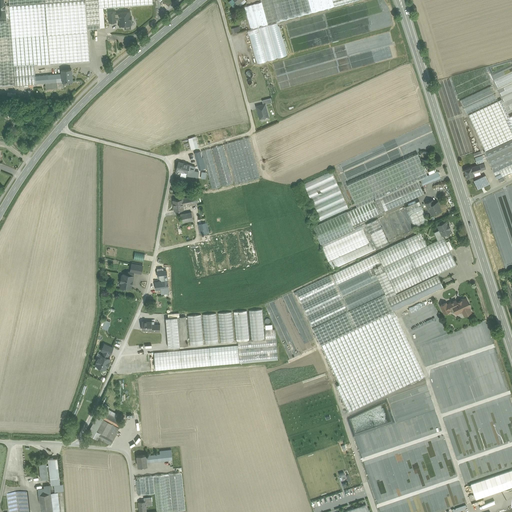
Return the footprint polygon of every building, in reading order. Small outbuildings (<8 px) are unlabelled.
[(7,22),(11,21),(14,65),(34,63),(34,65),(90,61),(87,28),(101,27),(99,7),(98,0),(9,0),(10,6),(5,6),(7,22)] [(308,0),(260,0),(261,2),(268,25),(277,22),(312,13),(308,0)] [(332,0),(308,0),(312,13),(334,6),(332,0)] [(261,2),(254,4),(260,27),(268,25),(261,2)] [(254,4),(244,7),(251,30),(260,27),(254,4)] [(120,19),(123,20),(123,23),(126,23),(127,27),(131,26),(131,23),(132,23),(131,19),(133,18),(133,14),(131,14),(131,10),(120,11),(120,12),(116,12),(116,19),(120,19)] [(7,22),(0,22),(0,86),(15,85),(14,65),(11,21),(7,22)] [(260,27),(251,30),(247,31),(248,35),(249,34),(257,63),(287,55),(279,26),(278,26),(277,22),(268,25),(260,27)] [(36,84),(35,76),(34,65),(34,63),(14,65),(15,85),(36,84)] [(508,68),(492,76),(493,80),(508,110),(508,106),(511,104),(509,104),(507,101),(511,99),(510,97),(506,97),(509,95),(508,95),(508,86),(502,86),(502,82),(506,80),(506,75),(507,78),(509,78),(508,68)] [(71,69),(62,70),(62,74),(63,81),(63,82),(72,81),(71,69)] [(62,74),(48,75),(49,82),(52,82),(57,82),(63,81),(62,74)] [(35,76),(36,84),(45,83),(49,82),(48,75),(35,76)] [(490,86),(460,101),(466,114),(496,100),(490,86)] [(511,133),(505,118),(509,117),(501,100),(468,115),(485,151),(511,138),(511,133)] [(263,104),(256,106),(260,119),(268,116),(265,104),(263,104)] [(446,113),(448,118),(459,115),(460,119),(461,118),(458,105),(454,106),(454,109),(451,110),(451,112),(446,113)] [(187,138),(190,149),(198,147),(195,136),(187,138)] [(249,138),(224,145),(235,184),(260,178),(249,138)] [(511,138),(485,151),(484,152),(497,180),(511,172),(511,138)] [(223,145),(212,148),(222,186),(233,183),(223,145)] [(210,149),(201,151),(203,157),(206,168),(212,189),(221,186),(210,149)] [(428,159),(429,157),(429,155),(428,153),(426,152),(424,151),(422,152),(421,153),(420,155),(420,157),(421,159),(422,160),(424,160),(426,160),(428,159)] [(417,153),(347,185),(357,207),(374,199),(375,199),(377,198),(420,179),(427,176),(417,153)] [(202,158),(196,159),(199,170),(206,168),(203,157),(202,158)] [(186,164),(178,161),(176,169),(181,171),(180,176),(185,177),(185,175),(186,172),(187,173),(189,165),(186,164)] [(481,164),(471,167),(473,173),(481,170),(483,169),(481,164)] [(195,167),(189,165),(187,173),(186,172),(185,175),(198,177),(198,172),(194,171),(195,167)] [(471,167),(464,170),(466,178),(474,175),(473,173),(471,167)] [(304,184),(320,220),(348,207),(332,171),(304,184)] [(427,176),(420,179),(423,185),(435,179),(440,178),(438,171),(427,176)] [(485,175),(474,181),(478,189),(489,183),(485,175)] [(357,207),(313,227),(329,262),(370,243),(362,226),(365,225),(365,224),(364,221),(424,194),(418,180),(377,198),(375,199),(374,199),(357,207)] [(196,195),(182,199),(182,205),(198,202),(196,195)] [(182,199),(172,200),(173,204),(174,210),(183,209),(182,205),(182,199)] [(418,200),(392,212),(403,236),(416,230),(415,228),(428,222),(418,200)] [(434,204),(432,200),(425,203),(427,207),(428,206),(429,209),(430,212),(432,211),(433,214),(441,210),(438,203),(434,204)] [(191,212),(180,214),(182,222),(192,220),(191,212)] [(392,212),(379,218),(390,243),(403,237),(392,212)] [(365,224),(365,225),(376,249),(389,244),(378,219),(365,224)] [(192,220),(182,222),(185,241),(192,240),(189,224),(193,223),(192,220)] [(446,221),(437,225),(439,230),(442,235),(443,235),(447,233),(447,234),(451,232),(450,228),(449,224),(448,225),(446,221)] [(207,222),(198,224),(200,233),(202,233),(202,234),(204,234),(203,233),(209,231),(207,222)] [(180,223),(174,224),(178,243),(184,241),(180,223)] [(370,243),(329,262),(332,269),(376,249),(365,225),(362,226),(370,243)] [(251,228),(238,231),(245,266),(258,263),(251,228)] [(439,230),(434,232),(438,240),(444,237),(443,235),(442,235),(439,230)] [(236,231),(223,234),(231,269),(243,266),(236,231)] [(383,250),(295,292),(320,345),(321,345),(393,311),(393,310),(443,286),(437,274),(457,265),(444,237),(438,240),(427,246),(425,242),(423,236),(422,236),(420,232),(383,250)] [(222,234),(211,237),(218,271),(229,269),(222,234)] [(209,242),(200,243),(207,276),(215,275),(209,242)] [(198,244),(189,245),(196,278),(205,277),(198,244)] [(188,246),(175,249),(181,282),(195,279),(188,246)] [(134,251),(132,258),(142,261),(144,253),(134,251)] [(142,265),(135,264),(134,272),(141,273),(142,265)] [(133,276),(123,274),(123,275),(122,275),(120,282),(122,282),(121,287),(127,288),(127,287),(131,287),(131,284),(132,284),(132,281),(133,276)] [(461,300),(457,302),(456,300),(447,304),(449,309),(453,307),(454,309),(453,310),(454,312),(455,312),(456,313),(462,310),(464,315),(471,312),(469,307),(467,302),(468,301),(467,299),(466,299),(465,298),(464,298),(463,298),(462,299),(461,300)] [(446,303),(440,305),(444,313),(449,310),(447,304),(446,303)] [(249,310),(251,340),(264,339),(262,309),(249,310)] [(236,341),(238,341),(249,340),(247,310),(233,312),(236,341)] [(393,311),(321,345),(339,384),(336,385),(348,412),(424,376),(394,310),(393,310),(393,311)] [(232,312),(218,313),(220,343),(234,341),(232,312)] [(216,313),(203,314),(205,344),(219,343),(216,313)] [(201,314),(187,316),(190,345),(204,344),(201,314)] [(178,316),(165,318),(168,347),(180,346),(178,316)] [(185,316),(178,316),(180,346),(188,345),(185,316)] [(154,321),(142,321),(142,329),(151,330),(151,331),(153,331),(154,324),(154,321)] [(238,341),(239,363),(277,360),(275,330),(265,330),(266,339),(264,339),(251,340),(249,340),(238,341)] [(104,351),(109,353),(110,354),(113,348),(104,344),(101,350),(104,351)] [(237,345),(153,352),(155,370),(239,363),(237,345)] [(102,355),(100,358),(98,357),(96,362),(97,362),(96,365),(105,369),(107,366),(109,362),(108,362),(110,359),(107,357),(102,355)] [(100,409),(87,434),(97,439),(98,438),(101,433),(100,433),(97,430),(103,420),(107,413),(100,409)] [(123,421),(107,413),(103,420),(104,421),(104,420),(115,425),(119,428),(123,421)] [(104,420),(104,421),(103,420),(97,430),(100,433),(101,433),(104,435),(113,439),(115,436),(111,433),(115,425),(104,420)] [(115,425),(111,433),(115,436),(119,428),(115,425)] [(113,439),(104,435),(101,440),(111,445),(113,439)] [(160,454),(146,455),(147,462),(172,460),(171,450),(159,451),(160,454)] [(146,455),(138,456),(139,467),(147,466),(147,462),(146,455)] [(57,458),(48,459),(50,478),(59,477),(57,458)] [(46,464),(39,465),(41,479),(48,479),(46,464)] [(511,469),(469,482),(474,499),(507,490),(509,498),(511,497),(511,469)] [(182,473),(169,474),(172,511),(185,510),(182,473)] [(166,474),(153,475),(156,511),(162,511),(170,511),(166,474)] [(151,475),(144,476),(146,494),(153,494),(151,475)] [(143,476),(137,477),(138,495),(145,494),(143,476)] [(50,485),(38,486),(38,494),(51,493),(50,486),(50,485)] [(53,492),(51,493),(52,511),(60,511),(58,492),(53,492)] [(52,511),(51,493),(38,494),(40,511),(52,511)] [(28,511),(27,495),(6,497),(8,511),(28,511)] [(413,498),(403,500),(404,508),(407,507),(407,505),(411,504),(411,508),(413,507),(413,505),(414,505),(413,498)] [(144,501),(139,502),(139,511),(145,511),(145,505),(149,505),(149,501),(145,502),(145,501),(144,501)]
